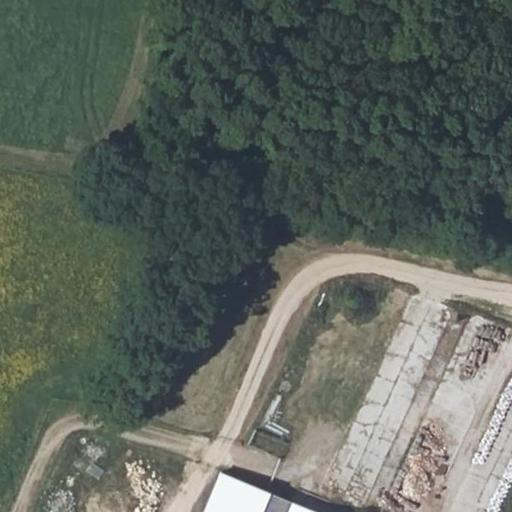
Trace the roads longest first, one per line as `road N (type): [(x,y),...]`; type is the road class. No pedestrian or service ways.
road 1 (track): [(511,300),(350,262),(311,277),(176,511)]
road 2 (track): [(213,453),(133,427),(76,421),(52,440),(21,511)]
road 3 (track): [(511,354),(441,511)]
